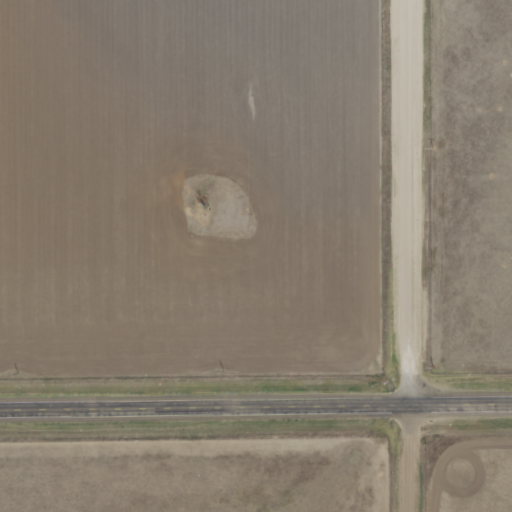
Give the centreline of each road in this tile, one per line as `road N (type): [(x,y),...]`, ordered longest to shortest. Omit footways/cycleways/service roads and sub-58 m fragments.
road 1 (primary): [(0,411),(511,403)]
road 2 (residential): [(416,405),(413,0)]
